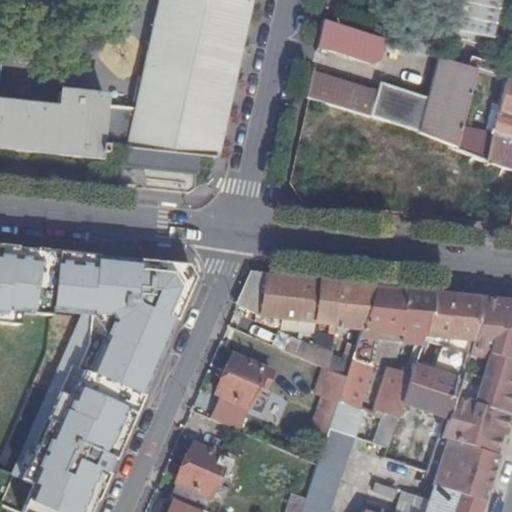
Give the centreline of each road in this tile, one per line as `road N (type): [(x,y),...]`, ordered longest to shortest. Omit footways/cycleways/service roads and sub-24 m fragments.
road 1 (residential): [(118,511),(235,234)]
road 2 (tertiary): [(235,234),(511,266)]
road 3 (residential): [(235,234),(288,0)]
road 4 (tertiary): [(0,208),(235,234)]
